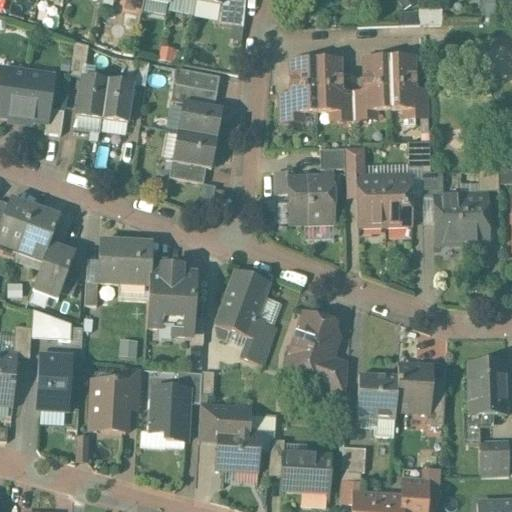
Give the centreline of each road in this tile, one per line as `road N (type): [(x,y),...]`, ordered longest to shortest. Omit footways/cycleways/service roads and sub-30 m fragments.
road 1 (residential): [(233,249),(406,315),(511,322)]
road 2 (residential): [(260,0),(233,249)]
road 3 (residential): [(0,163),(233,249)]
road 4 (residential): [(0,458),(208,511)]
